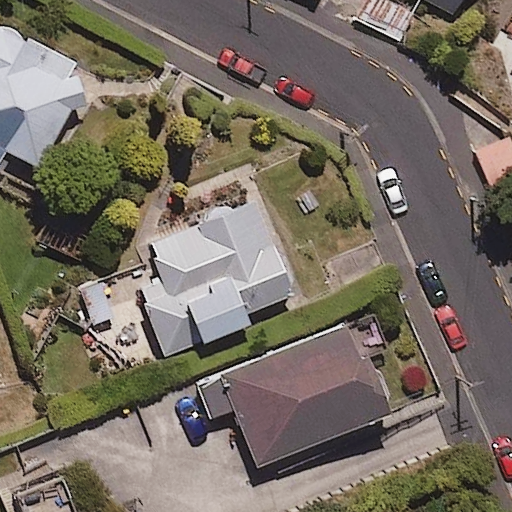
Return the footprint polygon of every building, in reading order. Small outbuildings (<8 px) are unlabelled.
[(433,0),(461,15),(469,0),(433,0)] [(0,161),(5,152),(39,171),(73,111),(87,112),(75,69),(0,26),(0,161)] [(511,167),(511,149),(503,128),(469,143),(484,179),(511,167)] [(241,184),(139,232),(131,280),(162,347),(289,286),(241,184)] [(358,370),(335,320),(193,388),(213,429),(233,419),(259,473),(387,411),(366,366),(358,370)] [(1,487),(12,511),(92,511),(86,499),(71,505),(52,464),(1,487)] [(381,511),(376,500),(351,511),(381,511)]
